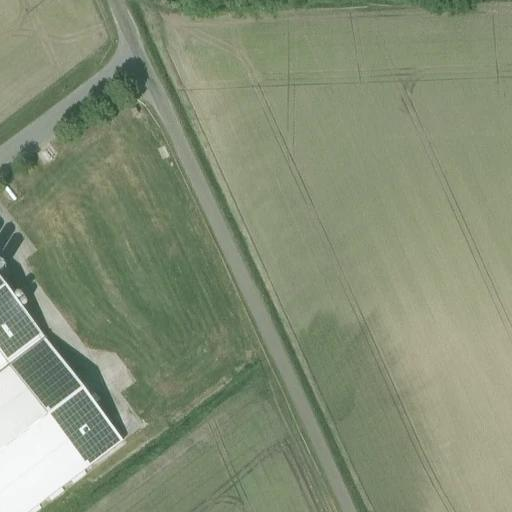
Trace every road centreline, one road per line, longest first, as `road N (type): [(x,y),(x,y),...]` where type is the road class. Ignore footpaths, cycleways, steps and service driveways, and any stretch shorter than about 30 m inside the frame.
road 1 (unclassified): [(341,511),(114,0)]
road 2 (track): [(0,165),(140,57)]
